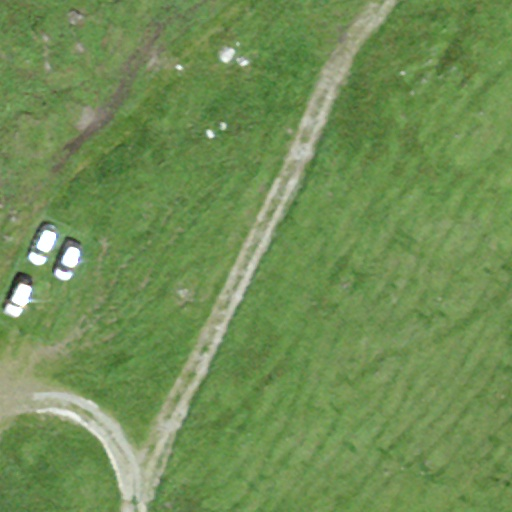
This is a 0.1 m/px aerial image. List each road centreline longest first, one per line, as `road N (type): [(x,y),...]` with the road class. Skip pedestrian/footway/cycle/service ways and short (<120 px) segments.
road 1 (track): [(147,511),(369,42),(401,0)]
road 2 (track): [(143,511),(130,448),(90,416),(21,422)]
